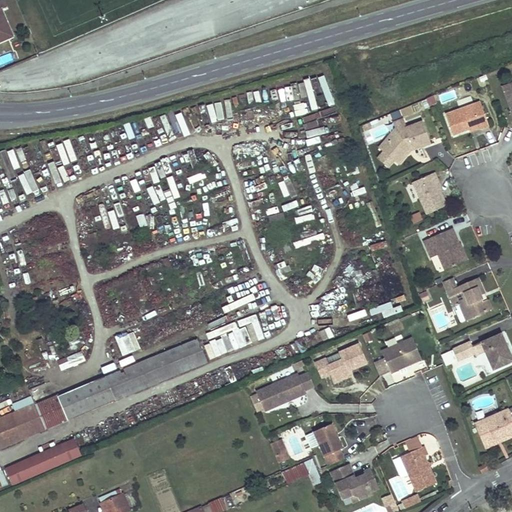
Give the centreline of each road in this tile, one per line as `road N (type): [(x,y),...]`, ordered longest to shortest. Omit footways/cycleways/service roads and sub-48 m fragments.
road 1 (secondary): [(0,114),(127,96),(453,0)]
road 2 (residential): [(409,380),(467,490)]
